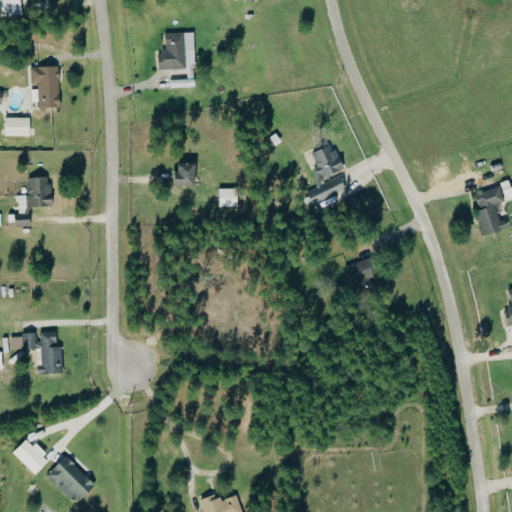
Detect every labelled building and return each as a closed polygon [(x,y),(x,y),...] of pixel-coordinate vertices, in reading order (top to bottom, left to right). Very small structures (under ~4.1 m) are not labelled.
[(0,0),(0,17),(20,17),(18,0),(0,0)] [(155,69),(185,68),(185,79),(167,80),(167,88),(192,87),(191,67),(193,67),(192,33),(162,34),(162,52),(154,53),(155,69)] [(29,84),(36,83),(36,108),(58,107),(56,66),(29,67),(29,84)] [(26,137),(26,118),(2,117),(1,136),(26,137)] [(340,169),(329,144),(306,153),(320,187),(305,193),(313,212),(334,204),(330,195),(342,190),(337,177),(320,184),(318,178),(340,169)] [(173,163),(173,172),(168,172),(168,185),(191,186),(192,163),(173,163)] [(15,196),(16,215),(11,215),(12,227),(27,226),(26,207),(49,206),(48,177),(25,177),(26,196),(15,196)] [(502,229),(495,204),(502,202),(497,187),(472,195),(477,210),(473,211),(481,236),(502,229)] [(234,207),(234,188),(216,189),(217,208),(234,207)] [(352,288),(373,283),(367,260),(346,264),(352,288)] [(60,373),(59,346),(53,347),(53,332),(36,332),(36,333),(19,333),(19,337),(10,337),(10,348),(34,348),(35,374),(60,373)] [(24,438),(9,453),(32,474),(46,459),(24,438)] [(72,503),(92,485),(64,455),(44,473),(72,503)] [(239,511),(234,495),(214,501),(212,495),(197,499),(201,511),(239,511)]
